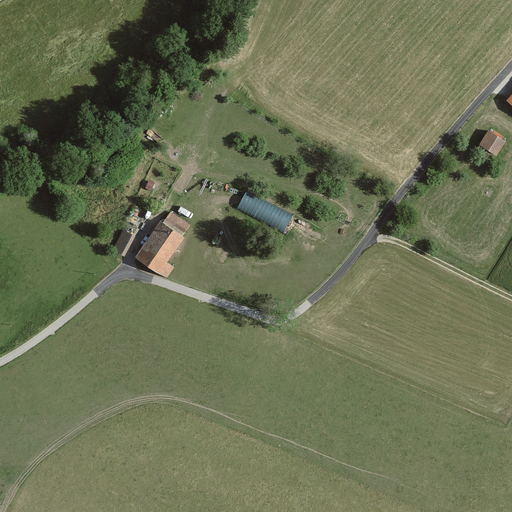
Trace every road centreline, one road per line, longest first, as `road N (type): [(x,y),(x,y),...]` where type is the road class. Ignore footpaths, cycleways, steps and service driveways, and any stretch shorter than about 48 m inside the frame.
road 1 (track): [(286,319),(511,66)]
road 2 (unclassified): [(0,361),(124,275),(286,319)]
